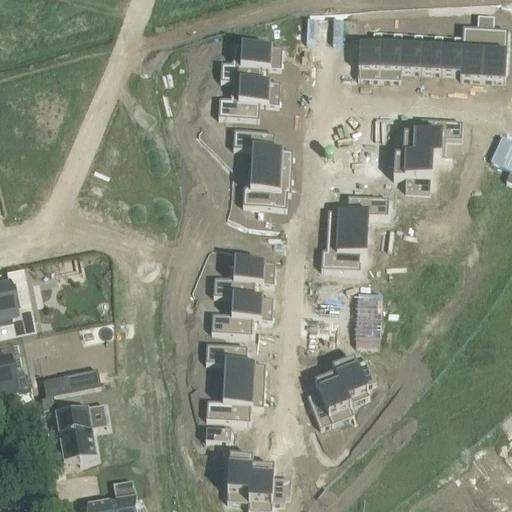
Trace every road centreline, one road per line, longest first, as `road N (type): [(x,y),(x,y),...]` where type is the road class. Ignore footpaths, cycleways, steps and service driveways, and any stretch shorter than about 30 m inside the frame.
road 1 (residential): [(310,171),(288,257),(285,321),(297,476),(308,511)]
road 2 (residential): [(0,245),(47,230),(143,0)]
road 3 (residential): [(511,129),(385,103)]
road 4 (residential): [(310,171),(332,181),(359,170),(385,103)]
